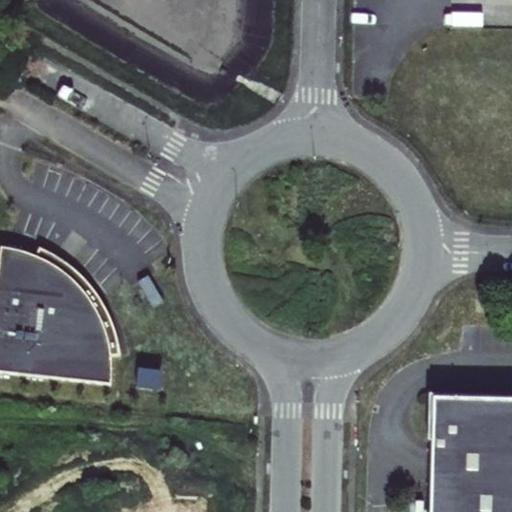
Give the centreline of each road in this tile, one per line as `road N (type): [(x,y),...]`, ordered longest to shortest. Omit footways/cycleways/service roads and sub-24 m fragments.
road 1 (tertiary): [(422,250),(416,211),(395,176),(338,142),(297,139),(268,148),(242,163),(214,198)]
road 2 (unclassified): [(214,198),(6,71)]
road 3 (tertiary): [(325,511),(330,400),(367,344)]
road 4 (tertiary): [(258,344),(287,398),(285,511)]
road 5 (tertiary): [(214,198),(202,239),(206,280),(226,317),(258,344)]
